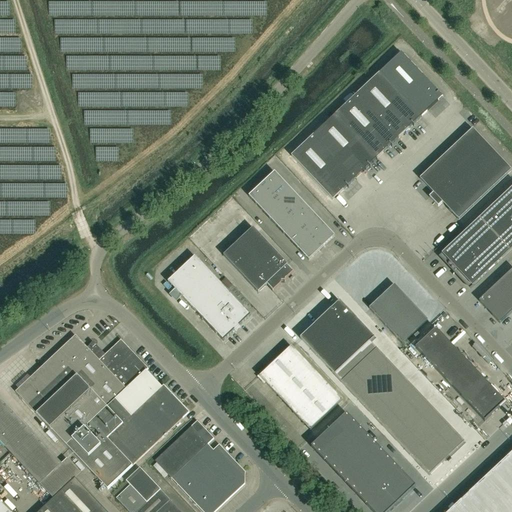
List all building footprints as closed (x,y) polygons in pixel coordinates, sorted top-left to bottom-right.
[(291,157),(333,201),(443,97),(401,53),(291,157)] [(473,129),(420,179),(433,194),(429,198),(438,207),(442,203),(458,221),(511,171),(473,129)] [(262,185),(269,192),(281,182),(282,180),(275,173),(262,185)] [(282,180),(281,182),(269,192),(276,200),(289,188),(282,180)] [(256,205),(269,192),(262,185),(249,197),(256,205)] [(289,188),(276,200),(283,207),(296,195),(289,188)] [(511,188),(441,256),(443,257),(448,262),(447,262),(448,263),(448,262),(451,265),(451,266),(451,267),(452,266),(462,277),(461,277),(462,278),(462,277),(465,280),(465,281),(465,282),(466,281),(470,286),(472,288),(511,250),(511,188)] [(256,205),(263,212),(276,200),(269,192),(256,205)] [(290,215),(303,203),(296,195),(283,207),(290,215)] [(283,207),(276,200),(263,212),(270,220),(283,207)] [(290,215),(297,222),(310,210),(303,203),(290,215)] [(270,220),(277,227),(290,215),(283,207),(270,220)] [(304,230),(317,218),(310,210),(297,222),(304,230)] [(297,222),(290,215),(277,227),(284,235),(297,222)] [(304,230),(311,237),(324,225),(317,218),(304,230)] [(284,235),(291,242),(304,230),(297,222),(284,235)] [(324,225),(311,237),(322,249),(335,237),(324,225)] [(272,292),(280,285),(281,284),(281,283),(281,282),(284,282),(284,283),(285,283),(285,282),(285,281),(285,280),(286,280),(286,279),(294,272),(293,272),(287,266),(288,265),(253,228),(253,229),(259,236),(230,263),(224,256),(223,256),(258,293),(267,285),(272,291),(272,292)] [(291,242),(298,249),(311,237),(304,230),(291,242)] [(322,249),(311,237),(298,249),(309,261),(322,249)] [(168,283),(182,298),(223,341),(250,316),(195,257),(168,283)] [(511,270),(479,302),(500,324),(511,312),(511,270)] [(369,309),(403,345),(428,321),(395,285),(369,309)] [(340,302),(300,339),(301,340),(335,375),(334,375),(355,397),(429,476),(464,443),(390,364),(370,343),(374,338),(347,309),(340,302)] [(436,329),(416,348),(485,422),(505,403),(436,329)] [(16,393),(70,451),(150,375),(146,371),(148,370),(129,349),(126,351),(118,343),(105,356),(101,352),(100,351),(99,350),(98,350),(97,350),(96,350),(96,351),(95,351),(93,349),(96,346),(93,343),(87,348),(76,336),(16,393)] [(310,431),(342,401),(291,347),(259,377),(310,431)] [(162,388),(150,375),(70,451),(107,490),(189,413),(164,386),(162,388)] [(0,442),(39,484),(61,464),(0,398),(0,442)] [(336,438),(354,422),(346,414),(329,431),(336,438)] [(155,461),(181,489),(203,511),(214,511),(245,484),(245,472),(219,444),(207,456),(201,450),(213,439),(197,421),(155,461)] [(343,446),(361,429),(354,422),(336,438),(343,446)] [(361,429),(343,446),(350,453),(367,436),(361,429)] [(336,438),(329,431),(311,447),(318,455),(336,438)] [(350,453),(357,460),(374,444),(367,436),(350,453)] [(318,455),(325,462),(343,446),(336,438),(318,455)] [(381,451),(374,444),(357,460),(364,468),(381,451)] [(343,446),(325,462),(332,469),(350,453),(343,446)] [(371,475),(388,458),(381,451),(364,468),(371,475)] [(357,460),(350,453),(332,469),(339,477),(357,460)] [(511,511),(511,453),(449,511),(511,511)] [(388,458),(371,475),(377,482),(395,465),(388,458)] [(61,464),(39,484),(38,485),(52,500),(38,511),(107,511),(76,478),(80,474),(66,460),(61,464)] [(357,460),(339,477),(346,484),(364,468),(357,460)] [(402,473),(395,465),(377,482),(384,489),(402,473)] [(127,480),(130,484),(116,498),(129,511),(181,511),(160,489),(140,467),(127,480)] [(371,475),(364,468),(346,484),(353,491),(371,475)] [(384,489),(367,506),(372,511),(388,511),(416,487),(402,473),(384,489)] [(360,499),(377,482),(371,475),(353,491),(360,499)] [(384,489),(377,482),(360,499),(367,506),(384,489)] [(0,511),(9,511),(0,502),(0,511)]
